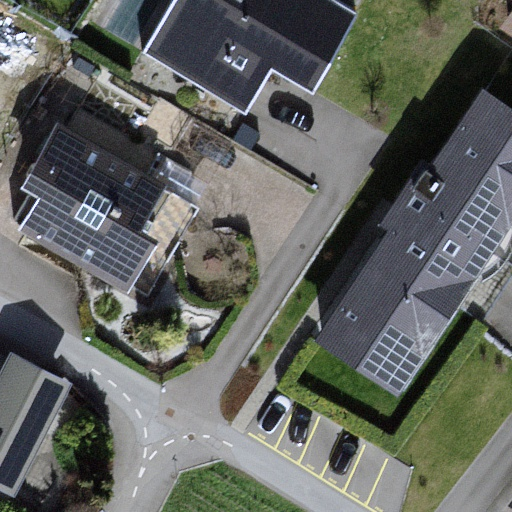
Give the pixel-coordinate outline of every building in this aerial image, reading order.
[(255,0),(181,0),(146,61),(246,124),(268,74),(313,104),(359,24),(319,0),(261,0),(260,2),(255,0)] [(511,12),(497,33),(511,42),(511,12)] [(511,108),(482,88),(316,341),(401,396),(511,228),(511,108)] [(60,128),(18,197),(38,210),(22,236),(129,299),(154,249),(137,242),(162,189),(60,128)] [(12,359),(0,381),(0,492),(11,498),(72,389),(12,359)]
